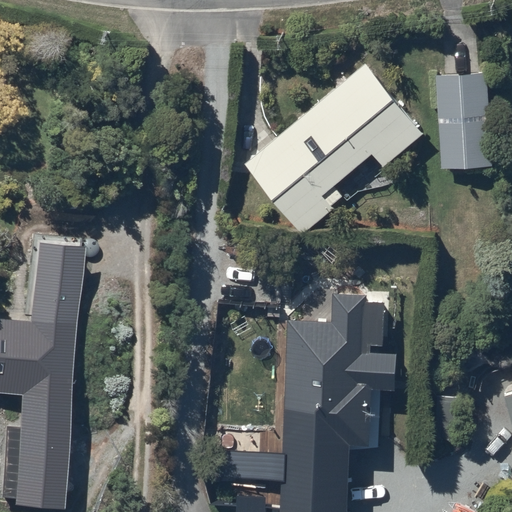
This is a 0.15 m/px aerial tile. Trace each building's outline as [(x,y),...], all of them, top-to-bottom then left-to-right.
[(426,135),(366,63),(246,162),(306,234),(426,135)] [(486,72),(436,75),(441,166),(491,164),(486,72)] [(82,248),(35,245),(28,324),(0,321),(0,393),(20,395),(21,384),(70,388),(82,248)] [(386,300),(339,298),(338,324),(291,322),(284,511),(319,511),(348,511),(350,454),(371,447),(373,386),(382,386),(383,369),(371,369),(372,345),(385,345),(386,300)] [(460,398),(437,398),(437,438),(461,438),(460,398)] [(385,458),(382,476),(423,482),(426,464),(385,458)]
